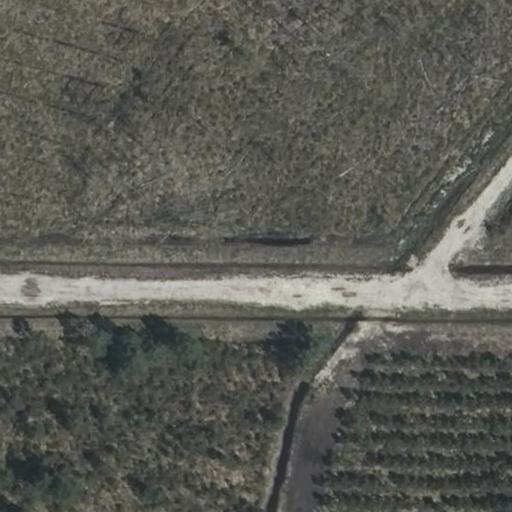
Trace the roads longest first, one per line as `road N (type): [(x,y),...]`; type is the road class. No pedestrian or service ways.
road 1 (track): [(0,260),(511,271)]
road 2 (track): [(390,268),(511,126)]
